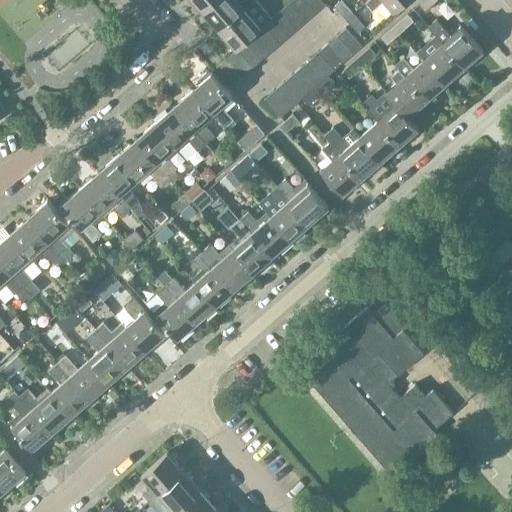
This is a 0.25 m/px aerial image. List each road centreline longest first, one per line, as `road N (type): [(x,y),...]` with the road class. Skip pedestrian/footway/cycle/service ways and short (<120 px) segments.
road 1 (residential): [(178,396),(511,101)]
road 2 (residential): [(0,187),(169,42)]
road 3 (residential): [(47,511),(178,396)]
road 4 (residential): [(281,511),(178,396)]
